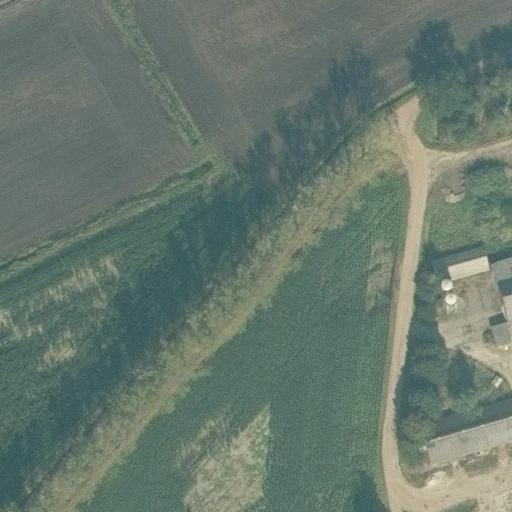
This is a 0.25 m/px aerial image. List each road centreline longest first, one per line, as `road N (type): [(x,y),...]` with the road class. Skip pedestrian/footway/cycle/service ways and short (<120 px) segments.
road 1 (track): [(30,511),(354,150),(396,116)]
road 2 (track): [(396,116),(416,173),(391,484),(398,494),(427,501),(511,475)]
road 3 (track): [(396,116),(427,90),(511,56)]
